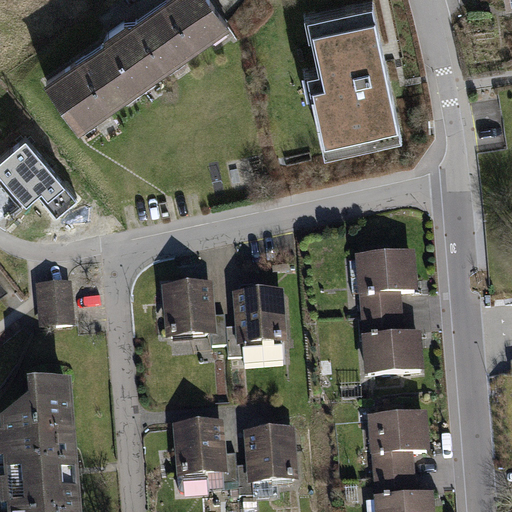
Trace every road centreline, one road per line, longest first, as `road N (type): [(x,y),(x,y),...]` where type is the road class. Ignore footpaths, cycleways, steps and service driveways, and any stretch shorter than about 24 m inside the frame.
road 1 (residential): [(456,185),(212,227),(141,246),(129,258),(114,295),(133,511)]
road 2 (residential): [(456,185),(482,511)]
road 3 (residential): [(422,0),(447,87),(456,185)]
